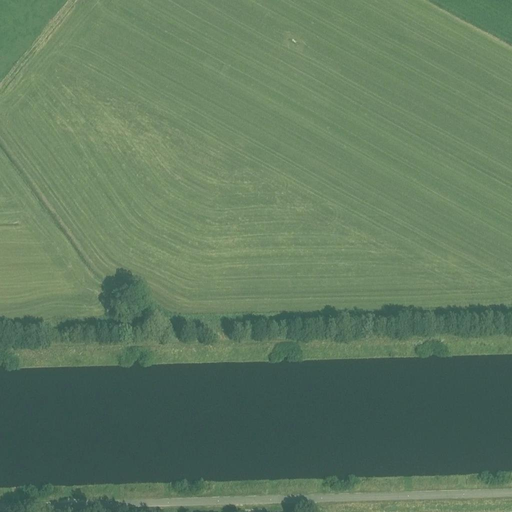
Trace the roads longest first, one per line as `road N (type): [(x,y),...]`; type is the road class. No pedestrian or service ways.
road 1 (track): [(0,351),(511,339)]
road 2 (unclassified): [(511,495),(19,505)]
